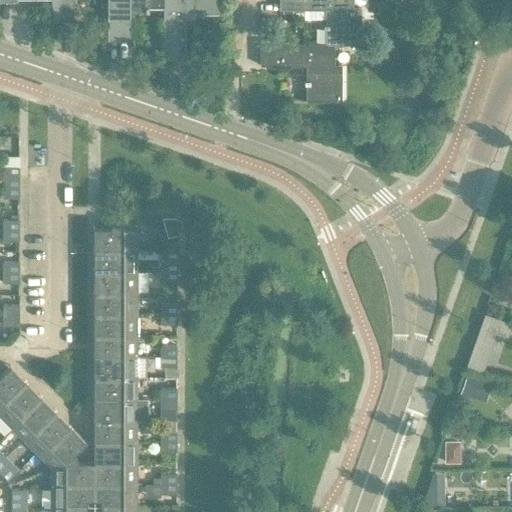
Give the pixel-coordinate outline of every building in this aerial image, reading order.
[(51,0),(52,21),(74,20),(73,0),(51,0)] [(107,0),(108,40),(130,40),(129,17),(129,0),(107,0)] [(163,0),(164,59),(186,59),(186,13),(220,13),(219,0),(163,0)] [(326,9),(326,42),(334,44),(362,44),(362,8),(354,8),(353,0),(279,0),(279,9),(326,9)] [(334,64),(334,44),(326,42),(260,43),(260,65),(306,65),(306,100),(342,100),(342,64),(334,64)] [(4,176),(19,176),(19,166),(4,166),(4,176)] [(4,187),(19,187),(19,176),(4,176),(4,187)] [(19,187),(4,187),(4,197),(19,197),(19,187)] [(4,229),(19,229),(19,219),(4,219),(4,229)] [(101,227),(94,227),(94,249),(139,249),(139,233),(112,222),(110,227),(101,227)] [(19,229),(4,229),(4,240),(19,240),(19,229)] [(139,249),(94,249),(94,270),(139,270),(139,249)] [(163,250),(163,260),(177,260),(177,250),(163,250)] [(163,271),(177,271),(177,260),(163,260),(163,271)] [(4,272),(19,272),(19,262),(4,262),(4,272)] [(139,270),(94,270),(94,291),(139,291),(139,270)] [(177,281),(177,271),(163,271),(163,281),(177,281)] [(19,272),(4,272),(4,282),(19,282),(19,272)] [(139,291),(94,291),(94,313),(139,312),(139,291)] [(163,303),(163,313),(177,313),(177,303),(163,303)] [(4,315),(19,315),(19,304),(4,304),(4,315)] [(139,312),(94,313),(94,334),(138,334),(139,312)] [(177,324),(177,313),(163,313),(163,324),(177,324)] [(19,315),(4,315),(4,325),(19,325),(19,315)] [(138,334),(94,334),(94,355),(138,355),(138,334)] [(163,356),(177,356),(177,346),(163,346),(163,356)] [(468,363),(467,366),(468,367),(469,367),(470,368),(474,368),(476,368),(477,368),(478,367),(481,368),(482,369),(483,369),(485,370),(487,370),(488,370),(488,368),(489,366),(489,365),(490,365),(490,364),(490,363),(491,362),(491,361),(491,360),(492,357),(492,356),(493,353),(492,353),(491,352),(490,351),(488,350),(487,350),(485,350),(483,349),(479,350),(477,350),(476,350),(475,351),(474,351),(472,352),(471,354),(469,360),(469,362),(468,363)] [(138,355),(94,355),(94,376),(138,376),(138,355)] [(177,356),(163,356),(163,367),(177,367),(177,356)] [(0,405),(21,385),(26,381),(10,365),(5,370),(0,374),(0,405)] [(460,393),(479,400),(485,381),(466,374),(460,393)] [(138,376),(94,376),(94,398),(138,397),(138,376)] [(21,385),(0,405),(0,416),(10,426),(35,400),(40,395),(26,381),(21,385)] [(163,388),(163,399),(177,399),(177,388),(163,388)] [(35,400),(10,426),(25,441),(50,415),(55,410),(40,395),(35,400)] [(138,397),(94,398),(94,419),(138,418),(148,418),(148,397),(138,397)] [(177,409),(177,399),(163,399),(163,409),(177,409)] [(50,415),(25,441),(39,456),(66,430),(71,426),(55,410),(50,415)] [(138,418),(94,419),(94,440),(138,439),(138,418)] [(66,430),(39,456),(50,467),(76,456),(75,453),(86,442),(71,426),(66,430)] [(163,430),(163,440),(177,440),(177,430),(163,430)] [(138,439),(94,440),(94,461),(138,461),(138,439)] [(177,451),(177,440),(163,440),(163,451),(177,451)] [(445,461),(458,461),(458,442),(445,442),(445,461)] [(0,458),(0,472),(0,473),(11,462),(4,455),(0,458)] [(76,456),(50,467),(51,482),(94,482),(94,461),(87,461),(78,461),(76,456)] [(138,461),(94,461),(94,482),(101,482),(138,482),(138,461)] [(18,469),(11,462),(0,473),(8,480),(18,469)] [(163,472),(163,483),(177,483),(177,472),(163,472)] [(94,482),(51,482),(51,504),(94,504),(94,503),(94,482)] [(101,482),(94,482),(94,503),(138,503),(138,482),(101,482)] [(177,493),(177,483),(163,483),(163,493),(177,493)] [(11,499),(26,500),(26,489),(11,489),(11,499)] [(26,500),(11,499),(11,509),(26,510),(26,500)] [(137,511),(138,503),(94,503),(94,504),(93,511),(137,511)]
